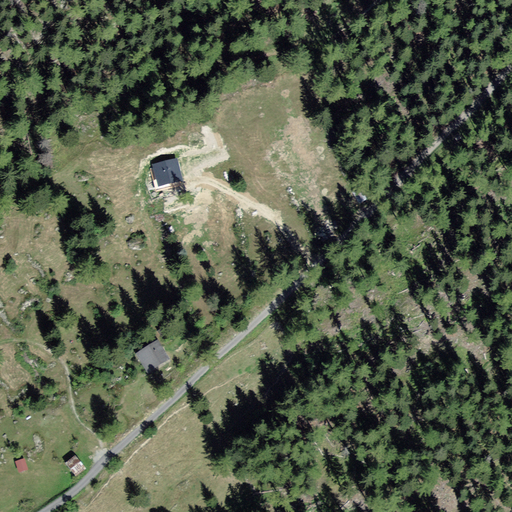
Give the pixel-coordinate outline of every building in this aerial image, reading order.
[(183,161),(155,169),(162,192),(189,184),(183,161)] [(362,189),(352,194),(358,205),(367,200),(362,189)] [(160,342),(138,357),(153,378),(175,363),(160,342)] [(79,456),(67,466),(79,480),(90,470),(79,456)] [(26,461),(17,464),(22,476),(31,472),(26,461)]
